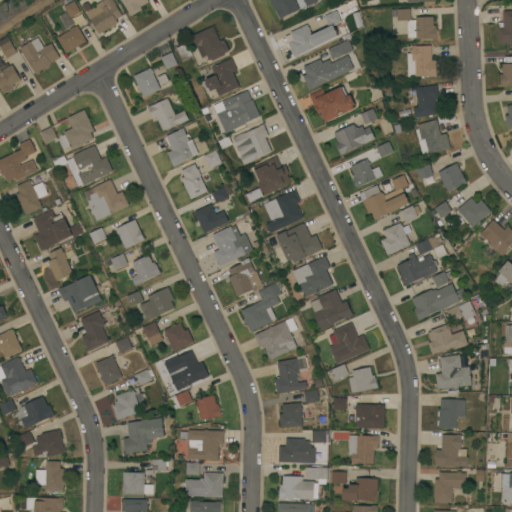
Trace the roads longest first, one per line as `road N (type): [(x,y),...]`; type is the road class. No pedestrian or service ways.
road 1 (residential): [(238,0),(387,322),(406,404),(403,511)]
road 2 (residential): [(90,73),(247,390),(248,511)]
road 3 (residential): [(0,244),(84,429),(90,511)]
road 4 (residential): [(207,0),(0,130)]
road 5 (residential): [(467,0),(474,112),(490,159),(511,182)]
